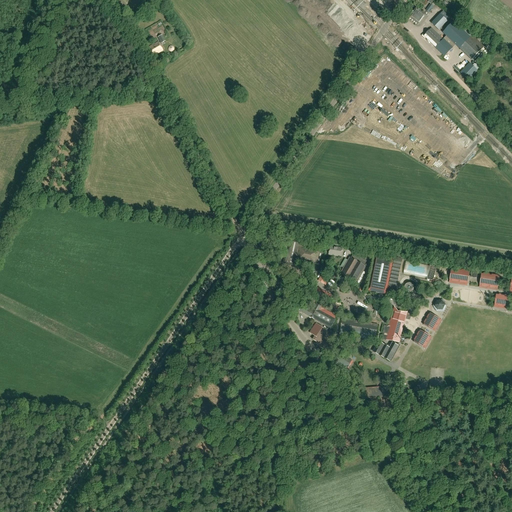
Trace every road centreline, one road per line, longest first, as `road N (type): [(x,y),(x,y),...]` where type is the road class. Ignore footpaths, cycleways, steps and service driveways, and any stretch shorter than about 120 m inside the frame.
road 1 (tertiary): [(53,511),(243,234)]
road 2 (unclassified): [(430,511),(268,285),(243,234)]
road 3 (tertiary): [(243,234),(401,2)]
road 4 (track): [(243,234),(161,91)]
